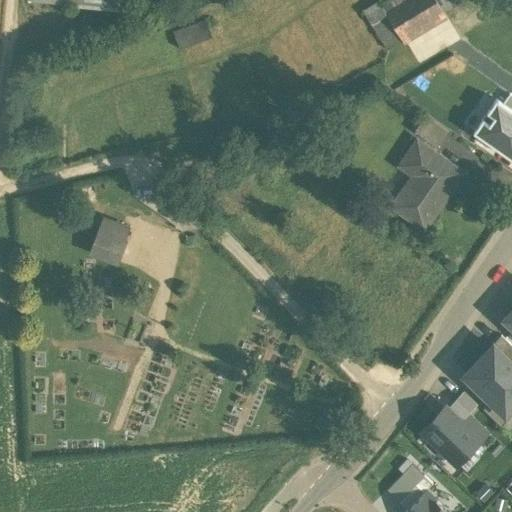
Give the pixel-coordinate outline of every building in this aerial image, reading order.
[(119,0),(28,0),(29,1),(119,8),(119,0)] [(441,11),(434,0),(405,0),(383,13),(401,41),(444,16),(441,11)] [(459,0),(434,0),(441,11),(459,0)] [(401,41),(383,13),(377,3),(363,12),(365,15),(363,16),(374,34),(375,34),(385,51),(401,41)] [(205,20),(173,32),(179,49),(212,37),(205,20)] [(503,104),(511,110),(511,95),(510,94),(503,104)] [(511,160),(511,110),(503,104),(495,99),(472,132),(511,160)] [(448,129),(426,114),(414,130),(437,146),(448,129)] [(462,171),(415,139),(401,158),(416,169),(391,204),(422,226),(462,171)] [(100,214),(89,244),(118,256),(130,226),(100,214)] [(511,359),(511,344),(501,335),(492,343),(494,344),(511,361),(511,359)] [(494,344),(465,373),(492,399),(505,411),(511,404),(511,362),(511,361),(494,344)] [(453,400),(467,414),(477,403),(463,390),(453,400)] [(505,411),(492,399),(483,408),(501,425),(510,416),(505,411)] [(447,403),(422,429),(456,461),(485,430),(467,414),(452,400),(448,404),(447,403)] [(388,490),(408,509),(426,490),(432,483),(412,464),(388,490)] [(408,509),(405,511),(449,511),(426,490),(408,509)]
